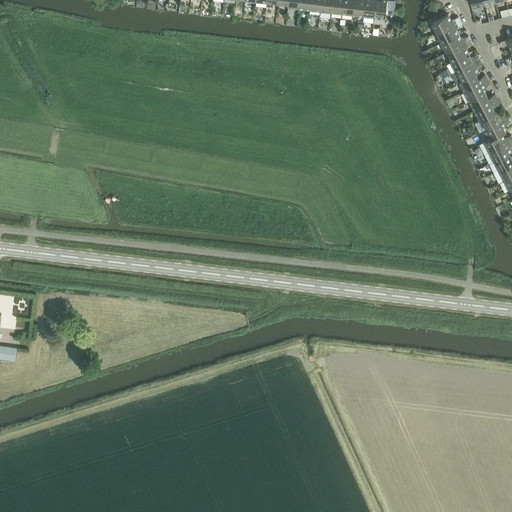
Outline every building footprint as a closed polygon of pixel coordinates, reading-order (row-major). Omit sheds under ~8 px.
[(299,0),(299,8),(310,9),(310,0),(299,0)] [(310,0),(310,9),(320,10),(321,0),(310,0)] [(321,0),(320,10),(331,11),(332,0),(321,0)] [(332,0),(331,11),(342,13),(343,0),(332,0)] [(343,0),(342,13),(353,14),(354,0),(343,0)] [(354,0),(353,14),(363,15),(365,0),(354,0)] [(365,0),(363,15),(374,16),(375,0),(365,0)] [(375,0),(374,16),(385,18),(387,0),(375,0)] [(432,22),(437,32),(460,20),(458,16),(453,19),(451,19),(448,14),(432,22)] [(460,20),(437,32),(442,42),(459,33),(456,29),(457,27),(462,24),(460,20)] [(459,33),(442,42),(447,51),(470,39),(468,36),(463,38),(461,38),(459,33)] [(509,45),(511,50),(511,49),(511,37),(500,41),(502,46),(508,44),(509,45)] [(470,39),(447,51),(452,61),(469,52),(466,48),(467,46),(472,43),(470,39)] [(469,52),(452,61),(457,71),(480,59),(478,55),(473,58),(471,57),(469,52)] [(457,71),(453,73),(457,82),(459,81),(462,80),(476,73),(476,74),(479,72),(476,67),(477,65),(482,62),(480,59),(457,71)] [(462,80),(459,81),(464,91),(488,79),(485,75),(478,78),(476,74),(476,73),(462,80)] [(488,79),(464,91),(469,101),(486,92),(483,87),(490,84),(488,79)] [(486,92),(469,101),(474,110),(498,98),(495,94),(488,97),(486,92)] [(498,98),(474,110),(479,120),(496,111),(493,106),(500,103),(498,98)] [(479,120),(480,120),(475,123),(480,132),(484,129),(484,130),(507,117),(505,113),(498,117),(496,111),(479,120)] [(507,117),(484,130),(489,139),(502,133),(506,131),(503,126),(510,122),(507,117)] [(489,139),(485,141),(491,151),(511,139),(511,135),(506,138),(504,137),(502,133),(489,139)] [(511,139),(491,151),(496,160),(511,152),(510,147),(510,145),(511,144),(511,139)] [(511,151),(511,152),(496,160),(501,170),(511,163),(511,151)] [(511,163),(501,170),(506,179),(511,175),(511,163)] [(0,352),(0,357),(15,360),(17,348),(1,345),(0,352)]
